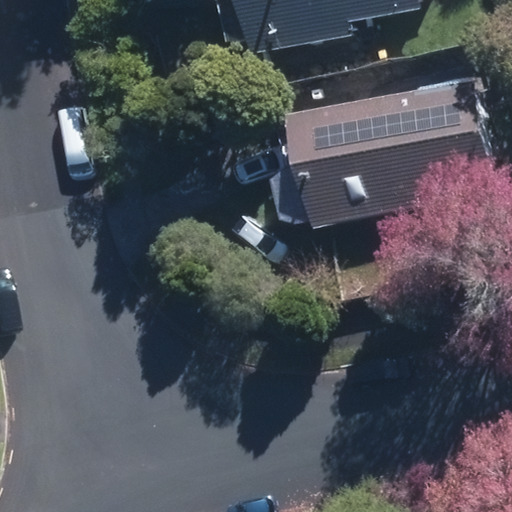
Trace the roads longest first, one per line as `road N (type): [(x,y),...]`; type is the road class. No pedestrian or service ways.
road 1 (residential): [(8,0),(137,496)]
road 2 (residential): [(137,496),(243,465),(511,410)]
